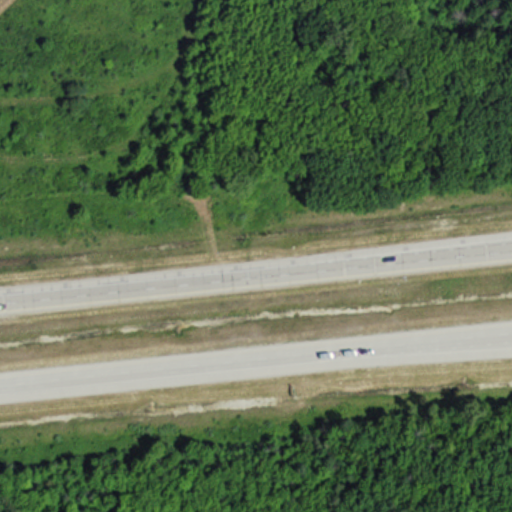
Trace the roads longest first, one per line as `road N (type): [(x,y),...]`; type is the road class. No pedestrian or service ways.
road 1 (motorway): [(511,250),(0,303)]
road 2 (motorway): [(0,386),(511,335)]
